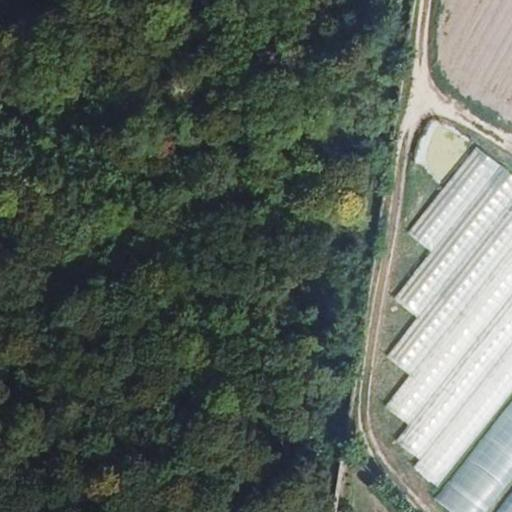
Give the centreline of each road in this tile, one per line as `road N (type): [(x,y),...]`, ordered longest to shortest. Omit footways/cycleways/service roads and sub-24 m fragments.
road 1 (track): [(293,511),(361,0)]
road 2 (track): [(421,0),(355,442)]
road 3 (track): [(406,87),(511,152)]
